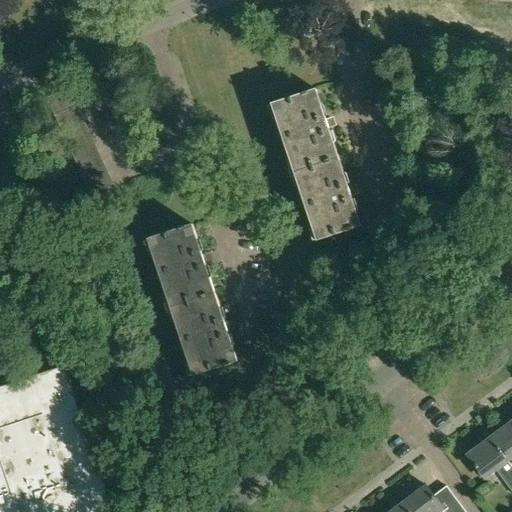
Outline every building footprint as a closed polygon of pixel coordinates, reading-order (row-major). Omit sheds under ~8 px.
[(54,116),(77,105),(69,87),(46,98),(54,116)] [(272,104),(281,132),(295,173),(340,159),(317,89),(272,104)] [(54,116),(59,127),(82,116),(77,105),(54,116)] [(59,127),(64,138),(88,127),(82,116),(59,127)] [(69,149),(93,139),(88,127),(64,138),(69,149)] [(69,149),(74,161),(98,150),(93,139),(69,149)] [(98,150),(74,161),(79,172),(103,162),(98,150)] [(362,226),(340,159),(295,173),(317,240),(362,226)] [(79,172),(85,183),(108,173),(103,162),(79,172)] [(90,195),(114,184),(108,173),(85,183),(90,195)] [(216,293),(192,224),(148,239),(172,308),(216,293)] [(239,361),(216,293),(172,308),(195,376),(239,361)] [(114,511),(64,369),(5,387),(0,371),(0,319),(3,318),(0,306),(0,511),(114,511)] [(511,421),(492,437),(509,461),(511,459),(511,421)] [(486,479),(498,469),(511,488),(511,464),(509,461),(492,437),(468,455),(486,479)] [(410,511),(467,511),(448,486),(435,495),(427,485),(404,503),(410,511)] [(410,511),(404,503),(391,511),(410,511)]
